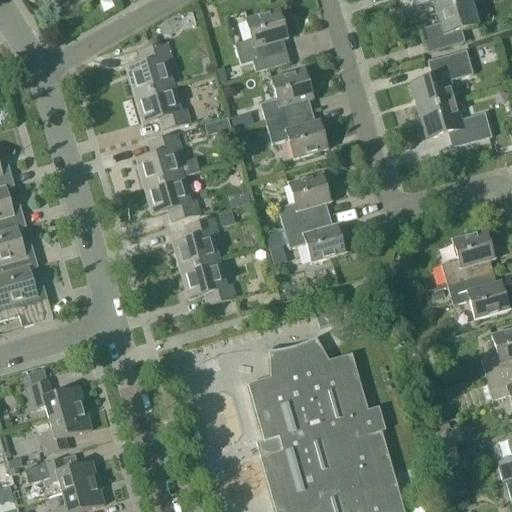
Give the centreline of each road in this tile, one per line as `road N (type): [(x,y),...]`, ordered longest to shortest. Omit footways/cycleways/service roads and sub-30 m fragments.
road 1 (residential): [(511,194),(500,180),(389,212),(328,0)]
road 2 (unclassified): [(113,324),(38,75)]
road 3 (unclassified): [(161,511),(113,324)]
road 4 (residential): [(172,0),(38,75)]
